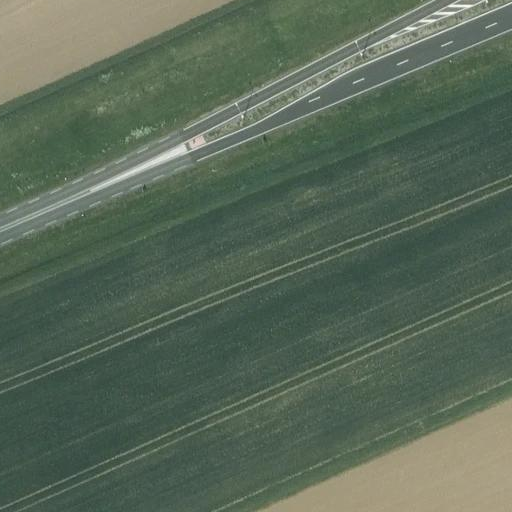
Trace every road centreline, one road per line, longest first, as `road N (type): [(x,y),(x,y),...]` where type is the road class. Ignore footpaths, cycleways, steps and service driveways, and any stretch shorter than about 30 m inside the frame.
road 1 (primary): [(44,210),(511,16)]
road 2 (primary): [(448,0),(44,210)]
